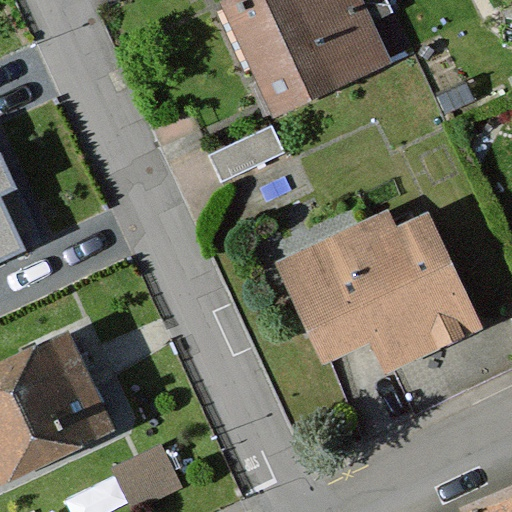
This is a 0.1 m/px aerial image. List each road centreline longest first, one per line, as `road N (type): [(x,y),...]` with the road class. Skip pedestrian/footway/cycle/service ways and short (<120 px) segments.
road 1 (residential): [(294,511),(52,0)]
road 2 (residential): [(343,511),(511,435)]
